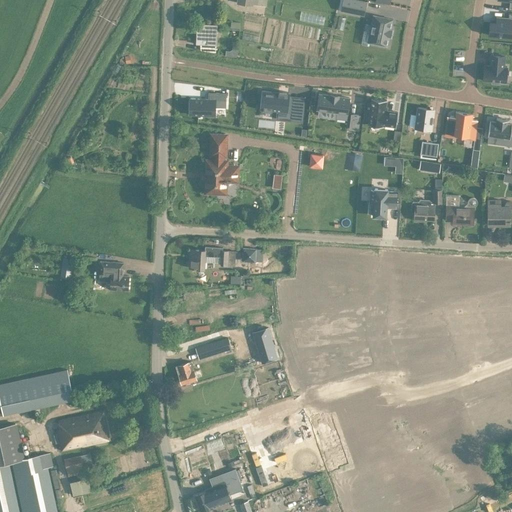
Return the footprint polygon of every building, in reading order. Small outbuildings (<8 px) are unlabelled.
[(362,0),(341,0),(340,9),(363,14),(366,1),(362,0)] [(511,11),(507,11),(507,18),(499,17),(499,21),(489,20),(488,34),(510,36),(511,23),(511,22),(511,11)] [(370,23),(369,31),(371,32),(369,41),(386,45),(388,35),(390,35),(388,34),(389,33),(390,29),(391,29),(391,28),(390,28),(390,27),(392,18),(372,14),(370,23)] [(196,23),(195,43),(199,43),(199,49),(215,52),(216,32),(216,24),(196,23)] [(484,64),(482,79),(491,80),(491,82),(499,83),(499,81),(505,81),(506,72),(506,66),(503,66),(503,64),(504,55),(490,54),(489,65),(484,64)] [(262,90),(260,108),(262,108),(262,109),(272,110),(272,109),(275,109),(286,110),(291,111),(290,119),(302,121),(303,105),(287,103),(287,94),(288,92),(286,92),(287,91),(277,90),(277,91),(262,90)] [(207,98),(189,97),(189,113),(214,114),(214,106),(225,107),(225,92),(207,91),(207,98)] [(335,117),(345,119),(348,97),(338,95),(338,94),(329,93),(329,94),(318,93),(316,108),(335,111),(335,117)] [(366,100),(365,109),(369,110),(367,121),(367,122),(367,123),(367,124),(382,126),(382,124),(392,126),(394,126),(395,126),(397,111),(384,109),(385,99),(371,97),(370,101),(366,100)] [(409,113),(408,125),(414,126),(425,127),(424,130),(429,131),(430,128),(433,108),(417,106),(416,114),(409,113)] [(449,116),(447,126),(453,127),(452,134),(473,137),(473,138),(472,143),(479,144),(481,130),(475,130),(476,126),(476,119),(471,119),(472,113),(455,110),(455,111),(454,116),(449,116)] [(350,113),(348,127),(357,129),(359,114),(350,113)] [(495,135),(494,143),(511,145),(511,129),(510,129),(510,128),(511,123),(507,122),(507,118),(496,117),(495,121),(489,120),(487,134),(495,135)] [(213,159),(206,159),(205,191),(215,192),(215,188),(225,188),(225,179),(236,180),(237,165),(226,165),(226,160),(222,160),(222,154),(224,154),(225,134),(211,134),(210,154),(213,154),(213,159)] [(437,142),(421,140),(420,152),(435,155),(437,142)] [(323,155),(310,153),(308,166),(321,168),(323,155)] [(448,164),(441,163),(441,170),(443,171),(449,165),(448,164)] [(430,172),(430,164),(419,164),(419,172),(430,172)] [(396,192),(387,191),(387,189),(374,189),(374,190),(370,190),(369,212),(373,213),(373,216),(385,217),(386,205),(395,206),(396,192)] [(446,193),(444,217),(452,218),(451,221),(472,222),(473,206),(474,205),(475,204),(475,203),(476,202),(476,200),(475,199),(474,198),(472,197),(471,197),(469,197),(467,198),(466,200),(466,202),(461,206),(457,206),(458,194),(446,193)] [(411,203),(411,209),(411,210),(412,211),(413,211),(413,219),(422,220),(423,218),(433,219),(434,204),(430,204),(430,202),(429,201),(428,199),(419,199),(416,201),(413,201),(411,202),(411,203)] [(511,201),(510,201),(509,200),(508,200),(508,201),(506,201),(505,202),(504,203),(504,204),(504,206),(499,206),(499,199),(487,199),(487,206),(487,224),(509,224),(509,212),(510,212),(511,212),(511,211),(511,210),(511,201)] [(188,258),(188,264),(188,267),(204,267),(204,255),(220,256),(220,264),(234,264),(235,250),(221,250),(221,246),(204,246),(204,249),(190,248),(189,258),(188,258)] [(334,268),(333,282),(341,283),(341,278),(355,279),(355,278),(359,278),(360,265),(357,264),(357,255),(352,255),(353,254),(352,254),(352,255),(348,255),(348,254),(347,254),(342,254),(341,269),(334,268)] [(62,257),(59,276),(69,278),(72,258),(62,257)] [(298,258),(297,280),(311,281),(311,283),(319,283),(320,269),(313,269),(313,259),(307,258),(306,258),(301,258),(301,257),(300,257),(300,258),(298,258)] [(122,262),(99,260),(98,279),(110,280),(110,288),(127,289),(128,275),(122,275),(122,262)] [(439,260),(438,283),(452,284),(452,288),(459,289),(460,275),(453,274),(454,261),(439,260)] [(494,313),(487,316),(491,327),(497,325),(502,339),(511,335),(511,331),(506,314),(495,318),(494,313)] [(266,326),(251,330),(261,361),(276,357),(266,326)] [(417,327),(397,334),(400,345),(421,338),(417,327)] [(196,352),(198,359),(217,353),(217,352),(216,349),(230,345),(228,336),(194,347),(196,352)] [(343,336),(337,339),(341,351),(347,349),(352,363),(365,358),(362,350),(363,350),(359,340),(358,340),(358,338),(345,342),(343,336)] [(421,338),(400,345),(401,345),(404,353),(423,346),(421,338)] [(319,350),(308,354),(316,375),(316,374),(327,371),(322,357),(328,355),(324,343),(318,345),(319,350)] [(423,346),(404,353),(407,361),(406,361),(406,362),(426,355),(426,354),(423,346)] [(296,353),(289,355),(294,367),(300,365),(304,379),(316,375),(308,354),(298,357),(296,353)] [(426,355),(406,362),(410,372),(430,365),(426,355)] [(190,361),(175,365),(181,383),(196,378),(190,361)] [(66,368),(27,376),(0,382),(0,403),(2,413),(73,398),(66,368)] [(497,385),(486,389),(493,410),(504,406),(505,411),(511,409),(508,397),(502,399),(497,385)] [(479,406),(473,409),(477,420),(484,418),(482,414),(493,410),(486,389),(485,389),(474,393),(479,406)] [(377,403),(357,410),(361,420),(381,414),(377,403)] [(56,428),(57,432),(53,433),(54,441),(58,441),(60,449),(109,439),(103,410),(56,420),(58,427),(56,428)] [(381,414),(361,420),(361,421),(364,429),(383,422),(380,414),(381,414)] [(383,422),(364,429),(367,437),(366,437),(387,431),(387,430),(386,430),(383,422)] [(0,425),(0,462),(6,461),(11,460),(20,458),(12,423),(0,425)] [(387,431),(366,437),(370,448),(390,441),(387,431)] [(20,458),(11,460),(22,511),(56,511),(47,466),(50,465),(47,452),(20,458)] [(80,455),(83,471),(93,469),(89,453),(80,455)] [(80,455),(79,454),(63,457),(66,475),(83,471),(80,455)] [(18,511),(6,461),(0,462),(0,511),(18,511)] [(242,488),(234,467),(209,477),(209,478),(212,486),(210,487),(210,488),(206,490),(194,494),(200,510),(212,505),(217,504),(215,499),(228,493),(242,488)] [(370,472),(350,479),(354,490),(358,501),(361,511),(364,511),(382,506),(378,495),(374,484),(370,472)] [(86,476),(68,481),(71,494),(90,490),(86,476)] [(250,483),(246,485),(251,498),(256,496),(250,483)] [(415,492),(403,496),(408,511),(421,511),(432,508),(444,504),(438,485),(426,489),(415,492)] [(242,511),(251,511),(247,499),(239,502),(242,511)]
